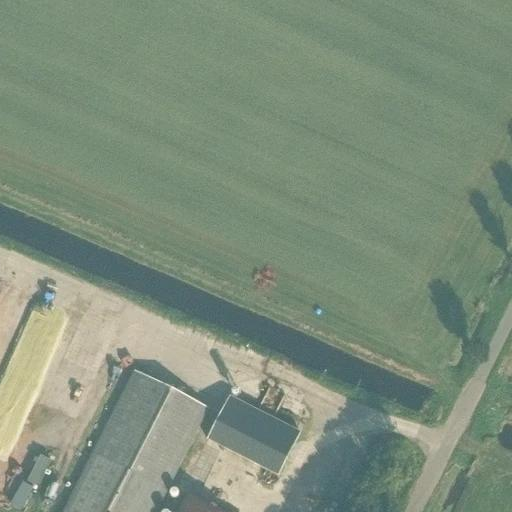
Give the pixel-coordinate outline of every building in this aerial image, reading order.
[(0,382),(37,304),(0,286),(0,382)] [(220,511),(187,496),(179,511),(155,511),(206,408),(131,373),(63,511),(220,511)] [(279,480),(299,434),(230,400),(209,445),(279,480)] [(26,483),(39,489),(52,461),(40,455),(26,483)] [(23,510),(34,488),(23,483),(12,505),(23,510)]
